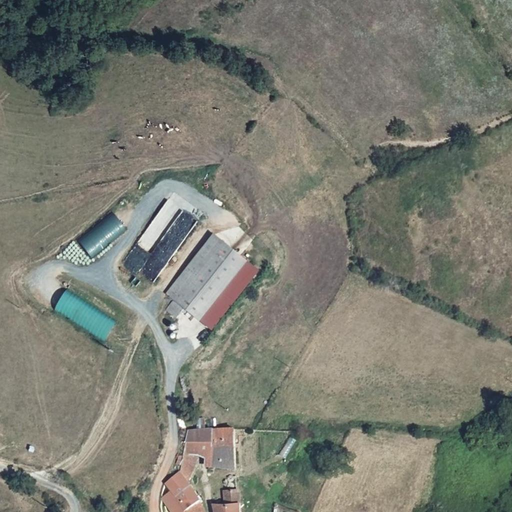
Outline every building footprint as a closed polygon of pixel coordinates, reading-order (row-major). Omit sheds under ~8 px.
[(173,192),(118,272),(131,281),(138,271),(155,283),(202,212),(173,192)] [(92,258),(126,230),(112,214),(78,242),(92,258)] [(209,326),(254,266),(213,233),(166,295),(172,301),(184,310),(209,326)] [(67,290),(53,311),(101,343),(115,322),(67,290)] [(173,321),(184,310),(172,301),(163,310),(173,321)] [(215,427),(202,427),(188,427),(184,475),(193,493),(199,455),(211,455),(216,454),(215,427)] [(237,467),(237,427),(215,427),(216,454),(211,455),(213,466),(237,467)] [(184,511),(199,505),(193,493),(184,475),(169,480),(184,511)] [(181,511),(184,511),(169,480),(165,487),(164,490),(162,495),(161,498),(160,505),(160,510),(160,511),(181,511)] [(216,511),(234,511),(231,491),(219,493),(221,504),(215,506),(216,511)]
